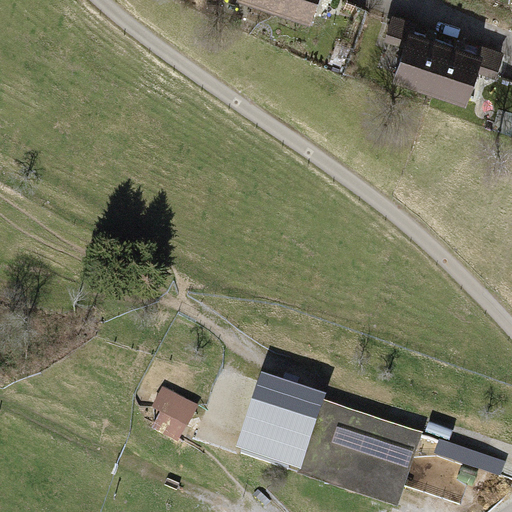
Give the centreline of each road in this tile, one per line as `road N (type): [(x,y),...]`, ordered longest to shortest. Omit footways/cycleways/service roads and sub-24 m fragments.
road 1 (track): [(511,454),(382,412),(246,349),(180,302),(81,294),(0,270)]
road 2 (unclassified): [(511,330),(355,182),(101,0)]
road 3 (track): [(234,511),(0,401)]
road 4 (track): [(246,349),(213,446),(263,511)]
